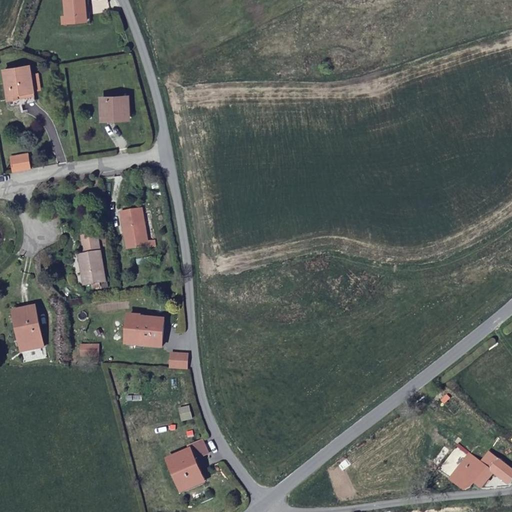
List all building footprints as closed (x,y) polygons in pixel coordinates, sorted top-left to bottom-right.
[(66,0),(69,26),(94,24),(94,18),(90,18),(87,0),(66,0)] [(21,93),(36,90),(35,83),(42,82),(40,74),(33,75),(32,66),(6,70),(11,98),(21,96),(21,93)] [(35,83),(36,90),(43,89),(42,82),(35,83)] [(129,122),(129,101),(106,102),(106,123),(129,122)] [(14,159),(16,174),(32,171),(30,156),(14,159)] [(145,213),(144,209),(123,214),(131,249),(150,245),(151,248),(159,246),(158,240),(152,212),(145,213)] [(109,285),(98,232),(81,236),(84,254),(77,256),(84,291),(109,285)] [(48,347),(34,307),(13,315),(26,355),(48,347)] [(167,349),(169,325),(151,324),(148,347),(167,349)] [(103,360),(102,349),(87,349),(87,360),(103,360)] [(190,357),(175,356),(175,370),(189,371),(190,357)] [(196,427),(194,416),(184,417),(186,429),(196,427)] [(189,494),(210,487),(201,464),(203,463),(204,465),(217,461),(213,452),(211,449),(196,454),(197,459),(176,465),(177,472),(181,472),(189,494)] [(454,477),(469,490),(478,482),(484,488),(498,475),(509,485),(511,484),(511,465),(502,458),(498,464),(489,457),(484,462),(473,454),(454,477)]
